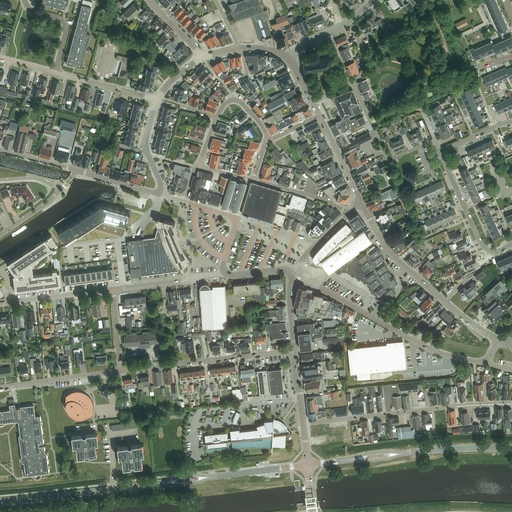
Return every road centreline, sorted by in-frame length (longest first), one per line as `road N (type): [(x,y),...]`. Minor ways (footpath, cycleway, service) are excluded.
road 1 (residential): [(488,359),(474,363),(425,349),(314,283),(292,279)]
road 2 (residential): [(511,122),(440,154),(481,246),(498,252),(511,244)]
road 3 (residential): [(303,424),(511,404)]
road 4 (residential): [(404,198),(353,86),(364,64),(348,22)]
road 5 (tertiary): [(497,341),(403,267),(367,216)]
road 6 (residential): [(119,370),(294,351)]
road 7 (secondary): [(0,502),(154,484)]
road 8 (residential): [(0,387),(119,370)]
